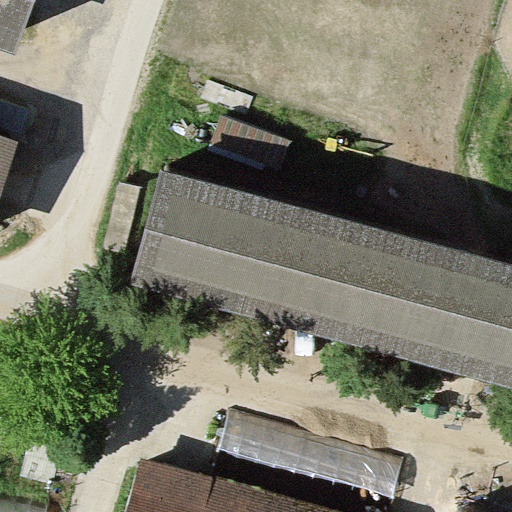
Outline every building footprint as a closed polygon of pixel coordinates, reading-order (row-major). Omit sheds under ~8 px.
[(57,0),(0,0),(0,22),(45,38),(57,0)] [(34,138),(0,126),(0,236),(2,237),(34,138)] [(511,242),(188,161),(160,273),(511,361),(511,242)] [(351,511),(152,458),(136,511),(351,511)] [(46,511),(49,498),(0,487),(0,511),(46,511)]
